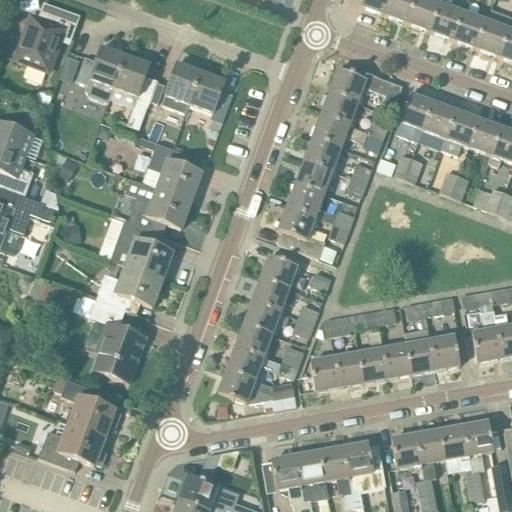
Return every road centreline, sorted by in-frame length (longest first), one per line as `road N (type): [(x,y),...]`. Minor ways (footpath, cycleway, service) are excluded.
road 1 (residential): [(159,431),(294,76)]
road 2 (residential): [(159,431),(193,442),(511,386)]
road 3 (residential): [(511,101),(309,35)]
road 4 (residential): [(294,76),(103,4)]
